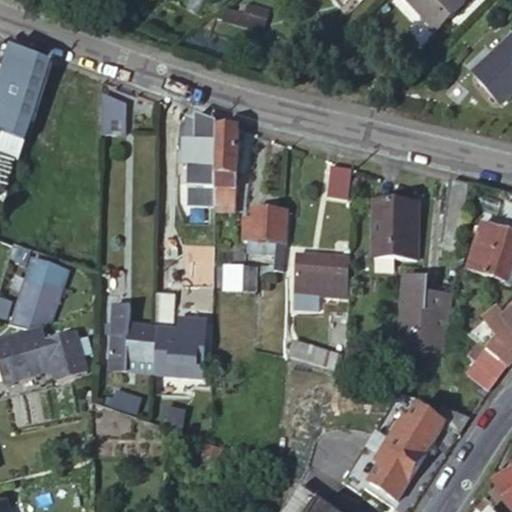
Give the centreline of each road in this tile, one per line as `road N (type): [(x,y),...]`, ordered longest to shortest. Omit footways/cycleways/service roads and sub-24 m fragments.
road 1 (residential): [(0,22),(239,106),(511,172)]
road 2 (tertiary): [(436,511),(511,412)]
